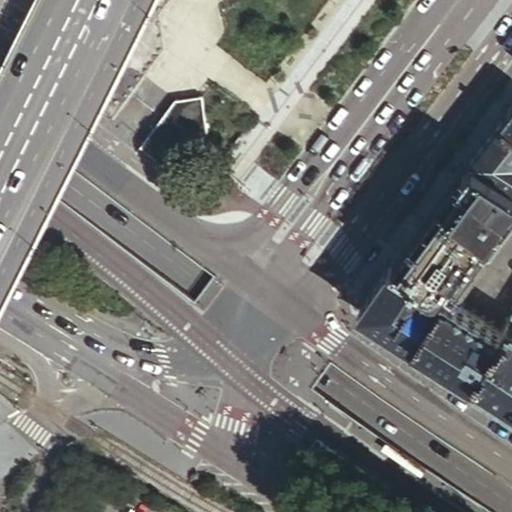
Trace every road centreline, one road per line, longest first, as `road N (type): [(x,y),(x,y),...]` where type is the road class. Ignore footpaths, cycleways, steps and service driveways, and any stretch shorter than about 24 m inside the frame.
road 1 (primary): [(511,505),(0,134)]
road 2 (primary): [(275,296),(336,262),(511,31)]
road 3 (primary): [(511,463),(275,296)]
road 4 (primary): [(229,261),(0,91)]
road 5 (primary): [(22,310),(75,323),(144,360),(170,360),(211,347),(275,296)]
road 6 (primary): [(22,310),(54,344),(243,467)]
road 7 (primary): [(458,0),(322,179)]
road 8 (primary): [(275,296),(234,435),(243,467)]
road 9 (primary): [(0,151),(76,0)]
road 10 (primary): [(322,179),(322,211),(275,296)]
road 11 (primary): [(322,179),(292,188),(229,261)]
